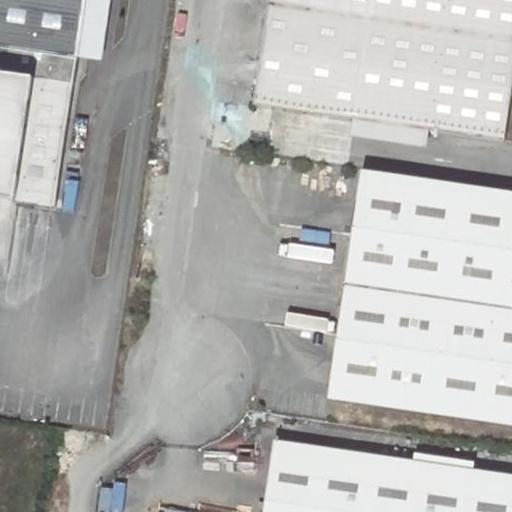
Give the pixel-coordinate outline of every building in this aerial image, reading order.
[(0,0),(0,199),(57,207),(78,59),(78,60),(87,0),(0,0)] [(270,0),(255,105),(354,119),(357,100),(369,19),(372,0),(270,0)] [(511,39),(511,0),(372,0),(369,19),(511,39)] [(505,142),(511,96),(511,39),(369,19),(357,100),(430,111),(427,130),(505,142)] [(354,119),(427,130),(430,111),(357,100),(354,119)] [(511,194),(359,172),(327,398),(511,425),(511,194)] [(511,511),(511,474),(275,440),(264,511),(511,511)]
